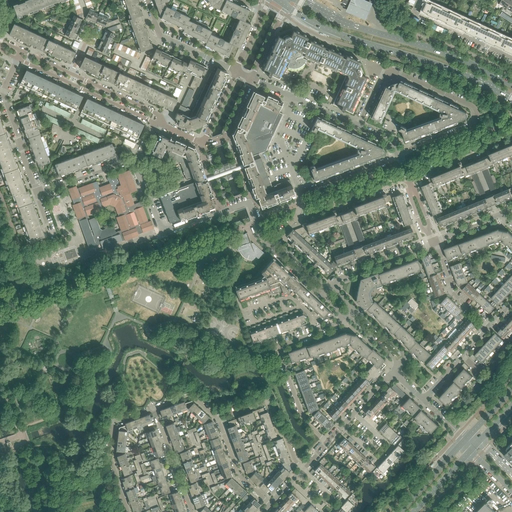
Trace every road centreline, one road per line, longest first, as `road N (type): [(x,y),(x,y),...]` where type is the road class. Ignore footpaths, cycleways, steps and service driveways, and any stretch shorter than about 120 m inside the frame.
road 1 (secondary): [(286,6),(338,34),(438,64),(511,99)]
road 2 (secondary): [(511,85),(301,0)]
road 3 (residential): [(326,442),(302,418),(277,347),(344,316)]
road 4 (residential): [(356,126),(381,74),(465,102),(476,117)]
road 5 (residential): [(237,205),(162,230),(135,161)]
road 6 (residential): [(17,59),(154,122)]
road 7 (residential): [(36,194),(3,92),(17,59)]
road 8 (residential): [(154,408),(112,422),(108,453),(129,511)]
road 9 (residential): [(217,418),(267,400),(303,469)]
road 10 (residential): [(511,57),(414,12),(419,0)]
